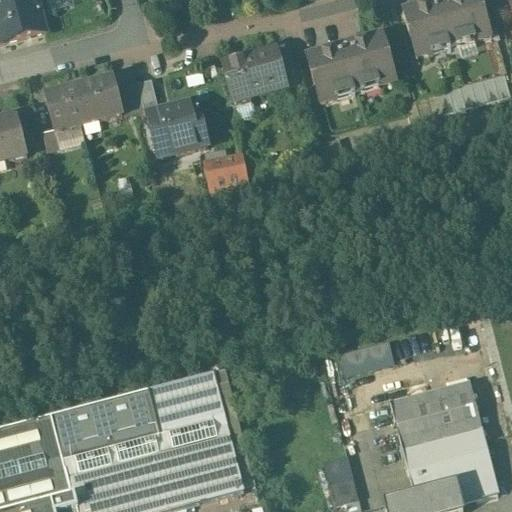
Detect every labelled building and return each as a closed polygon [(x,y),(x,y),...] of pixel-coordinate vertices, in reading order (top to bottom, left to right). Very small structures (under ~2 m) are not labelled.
[(0,0),(0,46),(45,35),(36,0),(0,0)] [(456,0),(445,3),(445,2),(434,6),(434,7),(404,15),(403,14),(402,14),(416,63),(417,62),(417,61),(433,56),(432,52),(445,49),(447,55),(450,54),(449,49),(456,47),(457,52),(460,51),(458,45),(472,41),(473,45),(489,40),(489,41),(491,41),(479,0),(456,0)] [(350,47),(338,51),(338,52),(307,61),(320,107),(337,102),(336,98),(350,94),(352,100),(355,99),(353,94),(360,92),(361,97),(365,96),(363,90),(376,86),(377,90),(395,85),(382,39),(350,48),(350,47)] [(275,54),(223,68),(233,105),(283,92),(278,74),(280,73),(275,54)] [(503,77),(403,104),(409,126),(509,99),(503,77)] [(113,81),(44,98),(54,136),(122,119),(113,81)] [(145,120),(148,119),(159,116),(151,84),(138,87),(144,114),(143,114),(145,120)] [(138,87),(125,90),(131,117),(143,114),(144,114),(138,87)] [(159,116),(148,119),(159,162),(208,150),(203,130),(195,132),(189,109),(159,116)] [(6,123),(0,124),(0,165),(26,159),(16,119),(6,122),(6,123)] [(339,140),(317,147),(326,180),(348,173),(339,140)] [(225,155),(205,159),(213,195),(246,188),(240,160),(227,162),(225,155)] [(213,378),(0,433),(0,511),(175,511),(243,494),(217,391),(216,391),(213,378)] [(467,386),(390,406),(414,500),(454,489),(459,509),(497,499),(467,386)] [(335,504),(359,500),(353,458),(328,462),(335,504)] [(414,500),(385,507),(386,511),(460,511),(459,509),(454,489),(414,500)]
